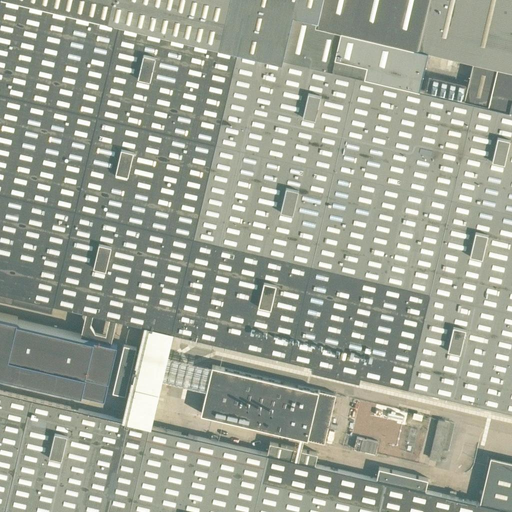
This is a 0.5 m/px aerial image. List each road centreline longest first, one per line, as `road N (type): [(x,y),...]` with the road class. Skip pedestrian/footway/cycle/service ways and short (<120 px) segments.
road 1 (unknown): [(175,411),(463,483),(475,478),(496,421)]
road 2 (unknown): [(511,425),(185,348)]
road 3 (unknown): [(0,374),(175,411),(176,398)]
road 4 (unknown): [(185,348),(0,308)]
